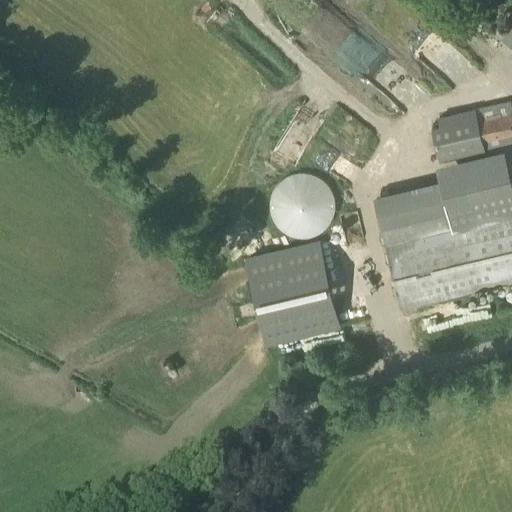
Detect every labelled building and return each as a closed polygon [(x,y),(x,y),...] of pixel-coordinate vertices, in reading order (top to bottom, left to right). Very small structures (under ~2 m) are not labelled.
[(415,13),(394,32),(428,69),(449,50),(415,13)] [(341,17),(323,37),(386,94),(404,75),(341,17)] [(440,162),(511,145),(511,107),(510,101),(438,118),(440,125),(432,127),(440,162)] [(511,283),(511,180),(504,148),(436,165),(439,180),(373,196),(385,247),(386,247),(401,309),(511,283)] [(337,202),(336,201),(336,194),(334,188),(331,183),(327,179),(322,175),(317,172),(310,170),(305,170),(300,170),(294,172),(287,176),(283,179),(280,183),(277,189),(275,196),(274,201),(275,206),(277,213),(279,218),(282,222),(287,226),(293,230),(297,231),(303,232),(310,232),(315,231),(321,228),(325,225),(331,219),(334,214),(336,208),(337,202)] [(326,233),(333,285),(355,282),(351,248),(346,248),(344,230),(326,233)] [(267,342),(338,325),(318,241),(246,258),(267,342)] [(501,317),(511,314),(511,299),(499,302),(501,317)]
